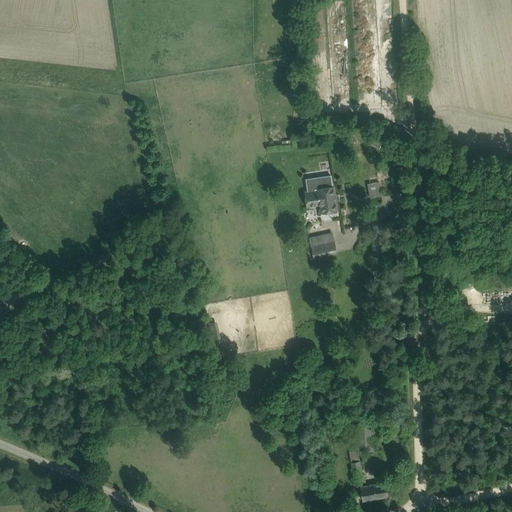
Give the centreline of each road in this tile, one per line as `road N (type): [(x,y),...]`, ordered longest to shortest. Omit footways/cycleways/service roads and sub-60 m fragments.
road 1 (track): [(417,508),(420,257),(402,0)]
road 2 (unclassified): [(0,444),(149,511)]
